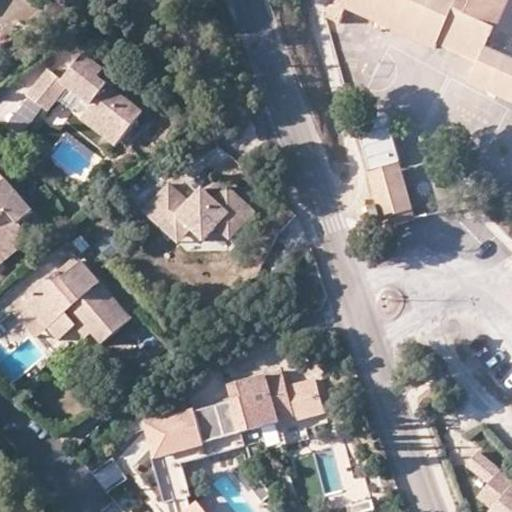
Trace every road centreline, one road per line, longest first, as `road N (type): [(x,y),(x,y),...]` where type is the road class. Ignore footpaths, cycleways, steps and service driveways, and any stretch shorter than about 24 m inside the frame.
road 1 (tertiary): [(245,0),(347,292)]
road 2 (tertiary): [(366,343),(428,511)]
road 3 (residential): [(0,415),(90,511)]
